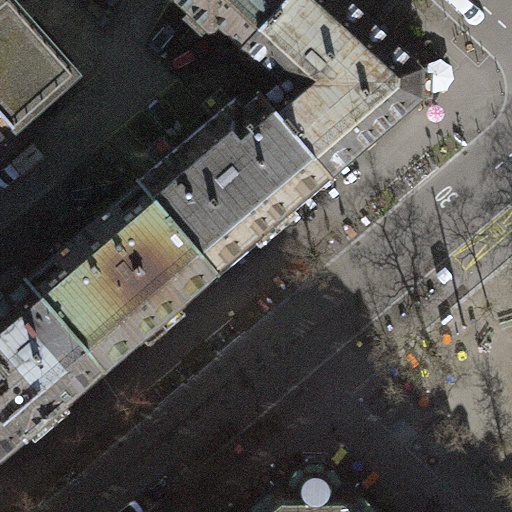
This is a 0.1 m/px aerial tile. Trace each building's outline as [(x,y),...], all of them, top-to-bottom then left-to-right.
[(244,51),(247,49),(293,0),(175,0),(213,36),(220,29),(244,51)] [(422,102),(423,72),(346,0),(293,0),(247,49),(285,84),(265,101),(329,176),(332,179),(422,102)] [(9,1),(0,9),(0,113),(15,131),(76,77),(9,1)] [(216,272),(329,176),(265,101),(261,98),(245,112),(236,102),(140,184),(142,186),(216,272)] [(0,113),(0,143),(15,131),(0,113)] [(142,186),(29,282),(104,371),(217,274),(216,272),(142,186)] [(0,459),(104,371),(29,282),(0,306),(0,459)] [(288,484),(280,483),(246,511),(379,511),(351,485),(343,485),(340,476),(334,469),(326,464),(316,462),(307,464),(299,468),(292,475),(288,484)]
